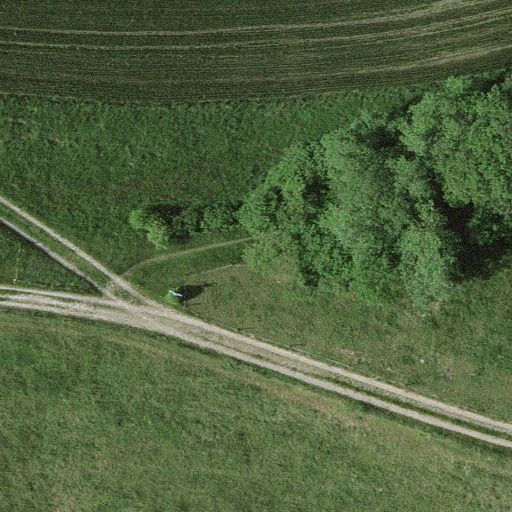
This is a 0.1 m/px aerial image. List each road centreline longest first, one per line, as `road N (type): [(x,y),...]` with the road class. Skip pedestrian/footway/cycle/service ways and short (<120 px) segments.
road 1 (track): [(95,297),(511,447)]
road 2 (track): [(511,209),(455,233),(95,297)]
